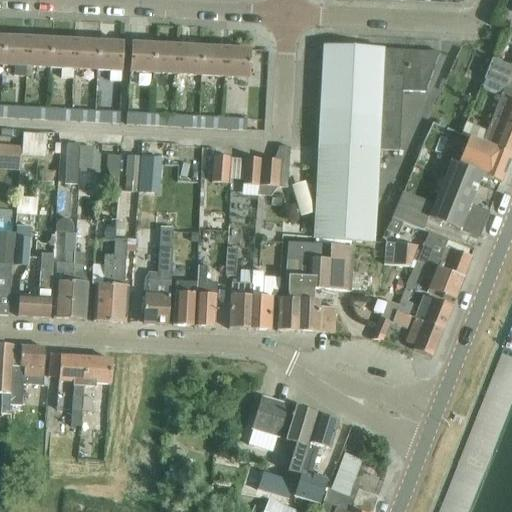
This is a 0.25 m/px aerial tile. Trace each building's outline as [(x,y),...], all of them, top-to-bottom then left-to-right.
[(4,39),(3,67),(14,68),(14,77),(25,78),(26,68),(28,40),(4,39)] [(28,40),(26,68),(50,70),(52,42),(28,40)] [(52,42),(50,70),(61,70),(61,80),(73,80),(73,71),(74,43),(52,42)] [(74,43),(73,71),(97,72),(99,44),(74,43)] [(99,44),(97,72),(109,73),(108,83),(120,84),(121,73),(121,74),(123,45),(99,44)] [(129,73),(155,75),(156,47),(131,46),(129,73)] [(155,75),(178,76),(179,48),(156,47),(155,75)] [(178,76),(202,77),(204,49),(179,48),(178,76)] [(202,77),(225,78),(227,51),(204,49),(202,77)] [(324,49),(319,147),(380,150),(383,91),(403,93),(425,94),(440,55),(324,49)] [(227,51),(225,78),(249,79),(250,52),(227,51)] [(500,98),(481,145),(511,157),(511,155),(511,67),(511,68),(493,61),(485,81),(503,88),(500,98)] [(380,150),(400,151),(403,93),(383,91),(380,150)] [(0,116),(0,119),(23,121),(24,108),(1,107),(0,116)] [(23,121),(47,122),(48,109),(24,108),(23,121)] [(47,122),(70,123),(71,110),(48,109),(47,122)] [(70,123),(94,124),(95,112),(71,110),(70,123)] [(95,112),(94,124),(119,126),(120,113),(95,112)] [(126,126),(152,127),(152,115),(126,114),(126,126)] [(152,127),(175,128),(175,116),(152,115),(152,127)] [(175,128),(199,129),(200,118),(175,116),(175,128)] [(199,129),(223,130),(223,119),(200,118),(199,129)] [(223,119),(223,130),(246,131),(247,120),(223,119)] [(50,155),(52,132),(28,130),(27,153),(50,155)] [(450,162),(440,186),(472,199),(481,175),(501,183),(511,157),(481,145),(468,140),(458,165),(450,162)] [(0,164),(21,165),(21,142),(0,142),(0,164)] [(66,144),(64,188),(78,189),(79,173),(81,148),(80,148),(80,145),(66,144)] [(314,239),(375,243),(380,150),(319,147),(314,239)] [(108,171),(123,172),(124,148),(109,148),(108,171)] [(262,161),(260,187),(286,189),(288,148),(277,148),(271,161),(262,161)] [(124,193),(138,194),(140,158),(127,157),(124,193)] [(228,185),(230,159),(214,157),(212,183),(228,185)] [(140,158),(138,194),(155,195),(158,160),(140,158)] [(244,186),(260,187),(262,161),(246,160),(244,186)] [(309,180),(298,181),(300,199),(311,197),(309,180)] [(472,199),(440,186),(433,205),(402,192),(391,219),(423,232),(428,219),(478,239),(489,212),(470,204),(472,199)] [(249,205),(249,193),(235,193),(236,206),(249,205)] [(15,240),(13,265),(27,266),(30,221),(17,220),(16,240),(15,240)] [(54,320),(70,321),(75,250),(76,236),(73,236),(73,229),(72,224),(68,221),(63,220),(58,223),(56,227),(55,235),(66,235),(64,254),(66,254),(65,265),(57,264),(54,320)] [(114,257),(109,324),(125,325),(125,324),(127,288),(124,288),(125,271),(127,242),(123,241),(124,223),(116,223),(115,243),(114,257)] [(159,228),(158,251),(157,276),(149,276),(146,281),(145,297),(143,326),(168,328),(172,229),(159,228)] [(0,264),(13,265),(15,240),(0,239),(0,264)] [(301,286),(298,333),(318,334),(318,333),(331,334),(332,309),(320,308),(320,303),(313,303),(314,292),(351,294),(354,249),(351,249),(351,242),(314,239),(314,246),(287,245),(286,262),(289,262),(301,263),(299,286),(301,286)] [(411,267),(413,268),(416,261),(419,252),(417,251),(418,246),(386,243),(385,265),(395,266),(411,267)] [(415,268),(407,287),(419,291),(419,290),(417,289),(422,276),(433,280),(428,292),(453,302),(470,258),(445,248),(441,259),(422,251),(422,253),(419,252),(416,261),(413,268),(415,268)] [(226,270),(225,277),(235,278),(237,249),(228,249),(226,270)] [(17,318),(49,319),(53,257),(41,256),(38,298),(19,296),(17,318)] [(74,256),(70,321),(85,322),(88,286),(83,275),(85,257),(74,256)] [(109,324),(114,257),(104,256),(103,267),(93,267),(92,287),(96,287),(93,322),(92,322),(92,323),(109,324)] [(277,331),(298,333),(301,286),(299,286),(301,263),(289,262),(286,262),(285,285),(291,285),(290,301),(279,300),(277,331)] [(198,283),(195,327),(215,329),(218,283),(206,282),(207,268),(199,267),(198,283)] [(7,317),(11,269),(0,268),(0,316),(7,317)] [(253,285),(251,330),(270,331),(272,299),(264,298),(265,273),(254,272),(253,285)] [(195,327),(198,283),(177,282),(174,326),(195,327)] [(230,329),(251,330),(253,285),(232,284),(230,329)] [(397,306),(395,312),(408,317),(411,318),(414,319),(442,330),(451,308),(425,298),(419,314),(411,311),(419,291),(407,287),(399,307),(397,306)] [(395,312),(397,306),(386,302),(373,335),(382,339),(389,322),(391,323),(395,312)] [(406,329),(411,318),(408,317),(395,312),(391,323),(406,329)] [(431,357),(442,330),(414,319),(405,342),(414,346),(412,350),(431,357)] [(13,348),(0,347),(0,395),(1,395),(1,415),(9,416),(10,407),(13,348)] [(13,348),(10,407),(22,407),(22,385),(44,386),(46,350),(13,348)] [(83,389),(85,360),(59,358),(58,383),(72,384),(72,388),(73,388),(73,399),(71,412),(92,413),(93,400),(83,399),(83,389)] [(111,362),(85,360),(83,389),(95,389),(95,385),(110,386),(111,362)] [(70,387),(58,386),(56,411),(68,412),(70,387)] [(261,400),(251,432),(285,442),(295,445),(287,473),(278,500),(289,504),(298,476),(300,477),(309,449),(306,448),(316,416),(295,410),(294,410),(285,407),(261,400)] [(329,451),(331,446),(338,423),(319,417),(309,449),(300,477),(293,498),(319,506),(319,505),(326,488),(328,481),(311,476),(313,471),(320,448),(329,451)] [(342,452),(331,446),(329,451),(320,448),(313,471),(332,477),(342,452)] [(319,505),(319,506),(316,511),(330,511),(332,507),(334,508),(332,511),(372,511),(378,498),(350,487),(360,461),(344,454),(329,490),(326,488),(319,505)] [(266,497),(276,500),(281,483),(271,480),(266,497)]
